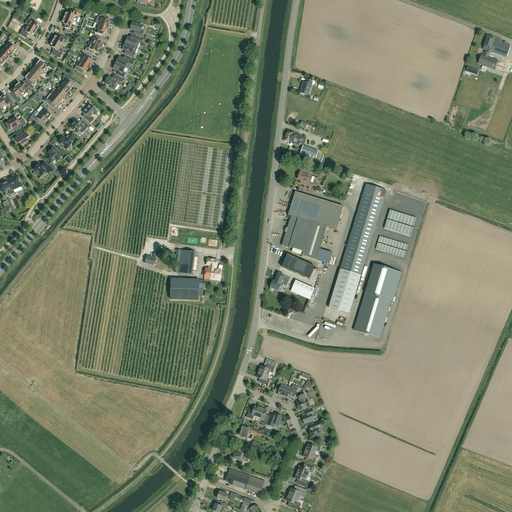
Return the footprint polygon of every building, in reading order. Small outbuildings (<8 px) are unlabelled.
[(65,13),(63,18),(73,22),(76,23),(78,18),(80,14),(70,10),(69,13),(67,13),(67,14),(65,13)] [(109,21),(106,20),(107,17),(105,16),(106,14),(100,12),(98,18),(97,17),(95,23),(97,24),(107,27),(109,24),(108,23),(109,21)] [(29,23),(27,26),(36,31),(39,27),(37,26),(38,25),(34,23),(36,20),(30,17),(27,21),(29,23)] [(72,25),(73,22),(63,18),(62,22),(63,23),(63,24),(64,25),(63,28),(72,31),(74,26),(72,25)] [(132,23),(130,30),(136,32),(135,35),(142,37),(143,33),(140,32),(142,26),(132,23)] [(105,33),(107,27),(97,24),(94,32),(102,35),(103,32),(105,33)] [(34,35),(36,31),(27,26),(26,29),(23,28),(23,29),(19,34),(25,38),(27,36),(26,36),(27,33),(31,35),(32,34),(34,35)] [(91,44),(99,47),(102,42),(99,41),(101,38),(93,34),(90,33),(89,36),(91,37),(93,38),(91,43),(91,44)] [(55,36),(52,41),(61,46),(63,43),(65,44),(66,43),(68,39),(62,35),(60,38),(57,36),(56,37),(55,36)] [(488,57),(490,52),(506,58),(510,46),(494,40),(494,38),(488,36),(487,36),(483,49),(488,51),(487,52),(484,51),(483,56),(481,55),(478,64),(494,69),(497,61),(488,57)] [(127,37),(125,44),(135,47),(137,49),(140,43),(141,44),(143,40),(135,37),(133,40),(127,37)] [(61,46),(52,41),(50,45),(52,46),(51,47),(55,49),(53,52),(52,51),(51,54),(59,59),(61,56),(64,51),(59,49),(61,46)] [(5,47),(13,53),(16,49),(9,42),(5,47)] [(97,53),(99,47),(91,44),(91,43),(89,42),(86,48),(85,51),(93,55),(94,52),(97,53)] [(135,54),(137,49),(135,47),(125,44),(122,50),(128,52),(127,55),(134,58),(135,54)] [(9,57),(13,53),(5,47),(1,51),(9,57)] [(0,52),(0,56),(5,62),(9,57),(1,51),(0,52)] [(82,55),(78,60),(89,67),(92,61),(90,60),(91,57),(84,53),(82,56),(82,55)] [(116,63),(126,68),(128,69),(131,64),(133,65),(135,61),(126,57),(125,60),(119,57),(116,63)] [(86,72),(89,67),(78,60),(76,65),(74,69),(82,74),(84,70),(86,72)] [(39,61),(36,65),(43,72),(47,67),(39,61)] [(123,73),(126,68),(116,63),(113,69),(119,72),(117,75),(124,78),(125,74),(123,73)] [(40,76),(43,72),(36,65),(32,69),(42,77),(40,76)] [(40,79),(42,77),(32,69),(29,74),(36,80),(38,78),(40,79)] [(62,83),(70,90),(74,85),(67,80),(70,78),(65,73),(62,76),(63,77),(63,78),(63,80),(64,81),(62,83)] [(33,84),(36,80),(29,74),(25,78),(33,84)] [(105,83),(111,87),(110,88),(114,91),(118,84),(121,85),(123,81),(116,76),(114,80),(109,77),(105,83)] [(303,82),(300,93),(308,96),(313,81),(306,79),(305,82),(303,82)] [(26,86),(23,88),(19,83),(15,87),(21,94),(23,96),(27,93),(28,94),(31,92),(26,86)] [(58,85),(57,86),(59,88),(66,94),(70,90),(62,83),(60,86),(58,85)] [(19,96),(21,94),(15,87),(10,90),(16,97),(13,99),(18,104),(21,101),(19,96)] [(52,90),(55,92),(63,98),(66,94),(59,88),(57,90),(54,88),(52,90)] [(55,92),(52,96),(59,103),(63,98),(55,92)] [(52,96),(50,94),(46,99),(45,98),(43,100),(48,104),(50,102),(56,107),(59,103),(52,96)] [(5,95),(0,97),(0,98),(5,106),(10,103),(13,107),(15,105),(12,100),(9,101),(5,95)] [(43,109),(40,113),(47,120),(51,116),(45,110),(47,108),(42,104),(40,106),(43,109)] [(96,110),(90,105),(83,113),(87,117),(85,119),(90,124),(94,119),(91,116),(93,114),(95,115),(97,112),(95,111),(96,110)] [(47,120),(40,113),(36,111),(31,117),(35,121),(38,119),(44,124),(47,120)] [(16,118),(6,124),(7,127),(9,130),(10,130),(16,126),(17,127),(18,126),(20,129),(27,125),(23,119),(18,121),(16,118)] [(82,133),(89,126),(83,121),(81,124),(76,120),(74,122),(71,125),(72,125),(70,128),(70,129),(71,130),(72,130),(77,134),(79,131),(81,133),(82,133)] [(21,146),(28,142),(26,139),(28,137),(25,132),(23,134),(21,131),(15,135),(17,137),(15,139),(17,142),(18,142),(21,146)] [(293,133),(287,131),(284,141),(289,143),(289,142),(299,146),(302,136),(293,133)] [(57,141),(57,142),(66,150),(67,149),(68,150),(71,146),(70,145),(71,144),(70,143),(75,138),(69,133),(65,138),(62,136),(60,139),(59,138),(57,141)] [(57,161),(62,155),(53,147),(48,153),(51,156),(50,157),(49,156),(46,159),(51,163),(55,159),(57,161)] [(315,161),(318,153),(303,147),(300,155),(315,161)] [(72,160),(67,156),(64,160),(69,164),(72,160)] [(38,163),(33,169),(35,171),(34,173),(34,174),(36,176),(37,176),(39,175),(41,176),(43,173),(45,175),(48,171),(49,172),(52,169),(48,166),(44,162),(41,166),(38,163)] [(312,187),(313,184),(310,183),(312,176),(308,175),(309,172),(301,169),(298,179),(305,182),(304,185),(312,187)] [(18,179),(17,176),(8,180),(9,181),(3,184),(5,187),(1,189),(4,194),(9,192),(10,195),(14,193),(13,190),(21,187),(20,183),(21,182),(19,179),(18,179)] [(344,257),(341,267),(361,273),(387,191),(366,185),(344,257)] [(336,230),(343,207),(295,192),(288,215),(291,216),(282,245),(303,251),(312,222),(327,227),(336,230)] [(327,227),(312,222),(303,251),(302,255),(317,260),(320,250),(327,227)] [(192,275),(195,257),(195,252),(177,250),(174,273),(183,274),(192,275)] [(329,264),(332,254),(320,250),(317,260),(329,264)] [(287,254),(282,267),(309,280),(315,267),(287,254)] [(155,258),(147,256),(145,263),(153,266),(155,258)] [(220,281),(222,269),(217,269),(217,267),(218,261),(207,260),(206,265),(208,266),(208,268),(206,268),(204,279),(220,281)] [(401,272),(374,264),(354,330),(380,338),(391,300),(393,300),(401,272)] [(339,271),(328,307),(349,314),(360,279),(361,275),(361,273),(341,267),(339,271)] [(273,281),(270,288),(270,289),(270,290),(270,291),(272,291),(273,291),(274,290),(278,291),(278,290),(281,291),(284,286),(287,287),(290,279),(284,276),(278,273),(275,282),(273,281)] [(171,280),(170,300),(198,301),(199,288),(205,288),(205,281),(171,280)] [(300,296),(305,285),(296,281),(291,292),(300,296)] [(309,300),(314,289),(305,285),(300,296),(309,300)] [(261,366),(259,372),(268,375),(269,372),(272,373),(275,367),(269,365),(268,369),(261,366)] [(267,378),(268,375),(259,372),(256,377),(263,380),(262,384),(268,386),(270,380),(267,378)] [(277,395),(284,397),(287,387),(284,385),(285,382),(279,380),(276,386),(280,388),(277,395)] [(287,387),(284,397),(290,399),(292,393),(296,394),(298,387),(292,385),(291,388),(287,387)] [(310,406),(306,399),(304,394),(297,397),(300,402),(296,403),(299,411),(303,409),(304,410),(306,409),(306,408),(310,406)] [(255,417),(257,418),(261,408),(255,406),(252,413),(248,412),(246,417),(252,420),(253,417),(255,417)] [(261,408),(257,418),(260,419),(260,420),(259,422),(262,423),(261,425),(265,427),(267,420),(264,419),(267,411),(261,408)] [(314,413),(312,409),(305,412),(307,415),(301,417),(304,424),(314,420),(312,417),(316,416),(316,415),(315,413),(314,412),(314,413)] [(278,426),(282,416),(275,414),(274,416),(271,415),(267,425),(273,427),(274,424),(278,426)] [(315,439),(317,439),(320,438),(320,436),(320,435),(317,427),(321,426),(319,422),(313,425),(314,428),(308,431),(311,438),(315,437),(315,439)] [(247,438),(250,429),(242,427),(239,436),(247,438)] [(250,429),(247,438),(250,439),(252,433),(257,434),(256,435),(262,437),(265,438),(266,435),(263,434),(258,432),(250,429)] [(308,444),(305,450),(315,454),(316,450),(319,451),(321,446),(315,444),(314,447),(308,444)] [(248,462),(250,457),(245,455),(245,453),(237,449),(233,458),(242,462),(242,460),(248,462)] [(314,457),(315,454),(305,450),(303,457),(309,459),(308,462),(314,464),(316,459),(314,458),(314,457)] [(299,466),(297,472),(307,476),(308,473),(310,474),(312,474),(314,467),(307,465),(306,469),(299,466)] [(229,484),(246,490),(250,476),(229,469),(225,481),(229,482),(229,484)] [(307,476),(297,472),(295,478),(301,481),(300,485),(306,488),(309,482),(308,481),(306,480),(307,476)] [(250,476),(246,490),(260,494),(264,481),(250,476)] [(291,489),(288,495),(299,499),(300,495),(304,496),(306,490),(299,487),(298,491),(291,489)] [(228,495),(220,491),(217,498),(225,502),(228,495)] [(299,499),(288,495),(286,501),(293,503),(291,508),(298,510),(301,504),(299,502),(298,502),(299,499)] [(215,504),(212,511),(215,511),(223,511),(225,508),(227,509),(228,505),(221,503),(220,506),(215,504)]
